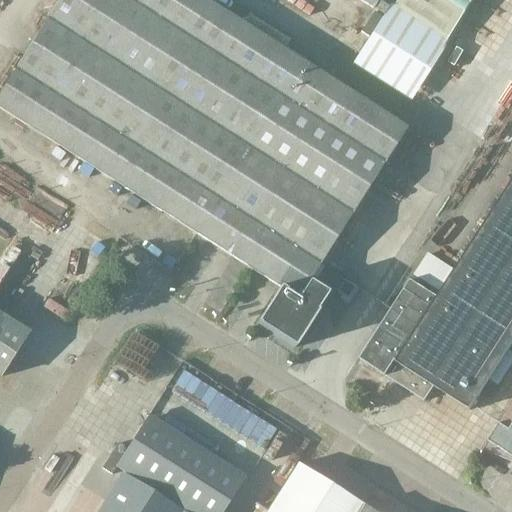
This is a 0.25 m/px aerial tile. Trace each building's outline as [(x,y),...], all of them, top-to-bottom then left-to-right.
[(60,0),(0,93),(0,109),(278,288),(256,324),(293,347),(326,294),(308,282),(405,131),(202,0),(60,0)] [(396,0),(392,7),(447,41),(472,0),(396,0)] [(441,293),(438,298),(388,375),(386,378),(425,403),(434,389),(471,413),(511,348),(511,184),(494,212),(455,271),(441,293)] [(24,244),(33,231),(10,215),(0,229),(24,244)] [(86,250),(93,240),(80,232),(74,242),(86,250)] [(71,247),(67,256),(82,263),(86,254),(71,247)] [(428,254),(414,276),(441,293),(455,271),(428,254)] [(362,359),(388,375),(438,298),(412,280),(362,359)] [(30,304),(51,318),(57,310),(36,296),(30,304)] [(0,373),(19,344),(27,331),(0,314),(0,373)] [(145,358),(132,378),(160,396),(173,376),(145,358)] [(511,404),(496,429),(482,450),(511,462),(511,404)] [(150,419),(118,470),(184,511),(221,511),(243,478),(150,419)] [(297,465),(266,511),(357,511),(361,506),(297,465)] [(180,511),(123,474),(98,511),(180,511)]
